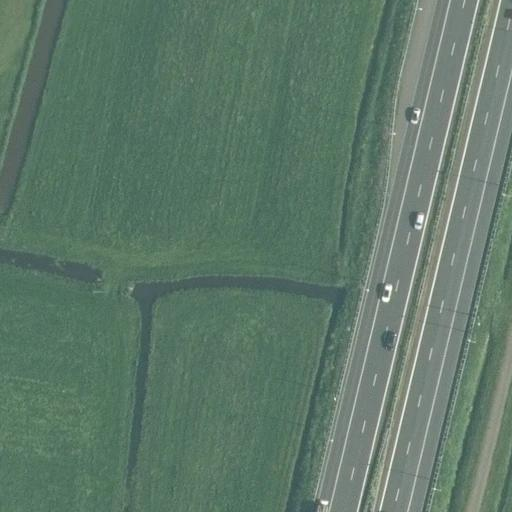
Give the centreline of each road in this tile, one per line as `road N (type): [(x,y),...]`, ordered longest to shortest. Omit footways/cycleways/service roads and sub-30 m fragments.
road 1 (motorway): [(450,0),(327,511)]
road 2 (motorway): [(399,511),(511,31)]
road 3 (track): [(0,358),(104,308),(207,0)]
